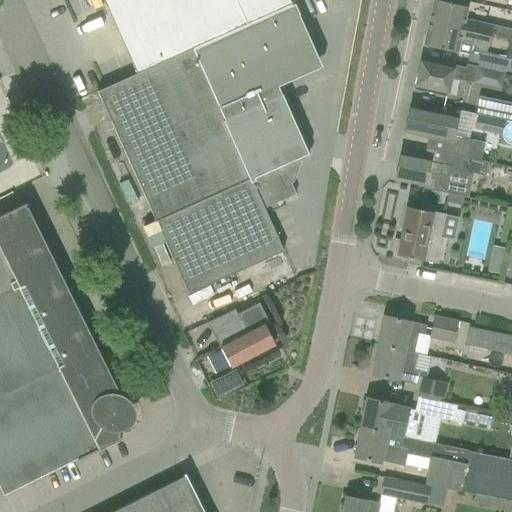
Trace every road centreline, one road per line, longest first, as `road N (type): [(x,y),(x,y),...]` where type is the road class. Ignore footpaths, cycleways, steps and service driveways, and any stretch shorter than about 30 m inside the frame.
road 1 (unclassified): [(203,441),(1,0)]
road 2 (residential): [(338,272),(386,0)]
road 3 (unclassified): [(511,312),(338,272)]
road 4 (residential): [(274,430),(320,379),(338,272)]
road 5 (unclassified): [(62,511),(203,441)]
